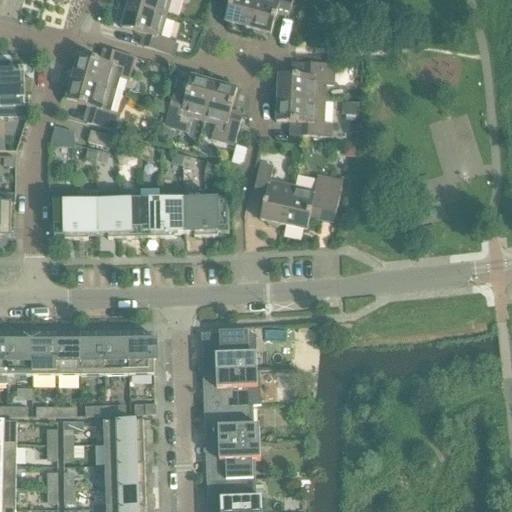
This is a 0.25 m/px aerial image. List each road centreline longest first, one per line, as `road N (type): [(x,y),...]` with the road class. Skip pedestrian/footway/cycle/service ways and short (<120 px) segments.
road 1 (residential): [(511,270),(178,297)]
road 2 (residential): [(34,299),(41,142),(64,47)]
road 3 (residential): [(257,135),(248,68),(186,67),(81,37)]
road 4 (residential): [(184,511),(178,297)]
road 5 (residential): [(178,297),(34,299)]
